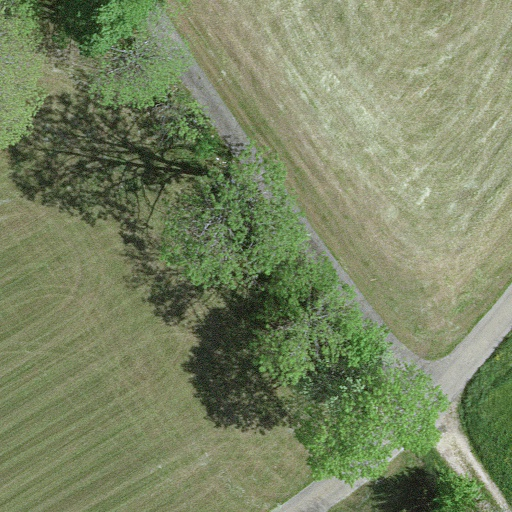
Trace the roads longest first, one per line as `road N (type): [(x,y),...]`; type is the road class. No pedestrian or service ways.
road 1 (unclassified): [(511,302),(430,397),(289,511)]
road 2 (track): [(430,397),(501,511)]
